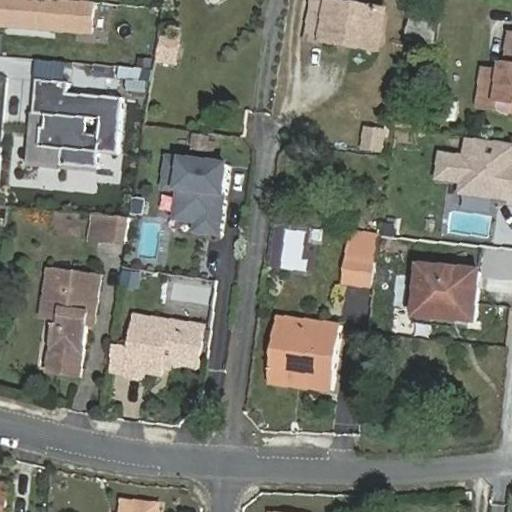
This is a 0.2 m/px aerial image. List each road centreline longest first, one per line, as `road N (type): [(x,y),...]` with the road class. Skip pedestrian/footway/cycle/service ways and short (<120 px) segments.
road 1 (residential): [(228,459),(366,468),(511,459)]
road 2 (residential): [(0,427),(69,445),(228,459)]
